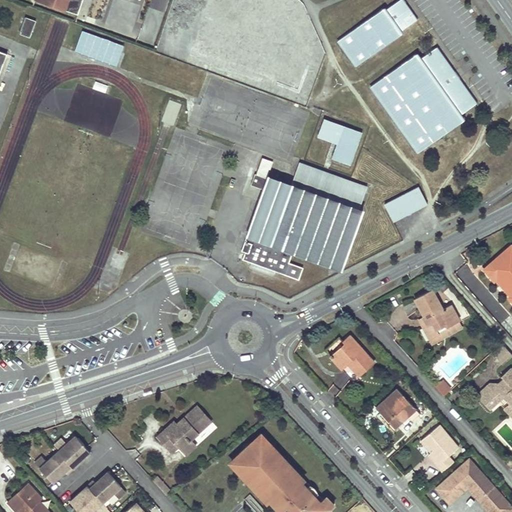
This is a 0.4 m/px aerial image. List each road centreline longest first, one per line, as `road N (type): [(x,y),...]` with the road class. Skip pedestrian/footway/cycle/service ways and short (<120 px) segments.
road 1 (tertiary): [(405,511),(266,350)]
road 2 (tertiary): [(242,363),(270,383),(387,511)]
road 3 (tertiary): [(435,250),(269,331)]
road 4 (residential): [(175,511),(78,395)]
road 5 (residential): [(221,347),(78,395)]
road 6 (residential): [(435,250),(511,347)]
